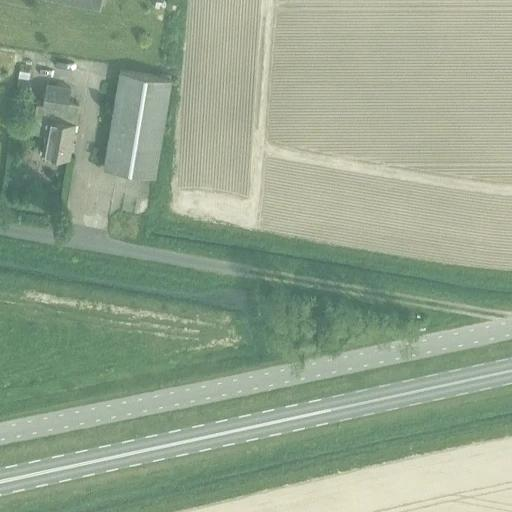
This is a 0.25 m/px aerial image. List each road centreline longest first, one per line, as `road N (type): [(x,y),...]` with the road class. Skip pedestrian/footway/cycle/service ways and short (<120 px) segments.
road 1 (secondary): [(0,484),(511,371)]
road 2 (unclassified): [(511,330),(0,434)]
road 3 (track): [(248,272),(511,322)]
road 4 (unclassified): [(0,229),(248,272)]
